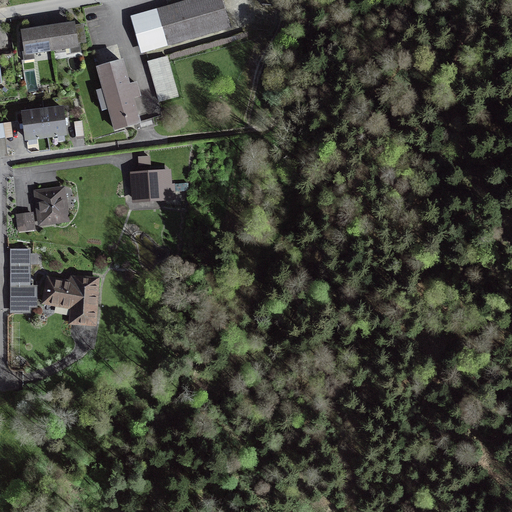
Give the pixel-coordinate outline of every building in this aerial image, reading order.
[(227,27),(218,0),(198,0),(133,19),(143,52),(227,27)] [(48,26),(52,49),(76,45),(76,43),(85,42),(83,25),(73,26),(73,25),(63,26),(63,24),(48,26)] [(23,32),(26,53),(52,49),(48,26),(34,28),(35,30),(23,32)] [(178,96),(167,57),(149,62),(160,101),(178,96)] [(98,68),(115,129),(139,122),(139,121),(133,98),(140,96),(136,83),(129,85),(122,61),(99,67),(98,67),(98,68)] [(233,87),(232,92),(229,91),(225,106),(240,109),(244,95),(243,94),(244,90),(233,87)] [(63,108),(44,111),(47,136),(65,134),(63,119),(64,118),(63,108)] [(47,136),(44,111),(22,113),(24,129),(25,129),(27,139),(47,136)] [(134,191),(134,200),(165,198),(173,197),(172,185),(169,185),(169,172),(133,175),(134,191)] [(60,206),(58,190),(37,193),(41,223),(66,219),(65,206),(60,206)] [(32,214),(17,215),(19,230),(34,229),(32,214)] [(30,312),(30,250),(13,250),(13,312),(30,312)] [(72,307),(79,307),(78,322),(94,323),(97,279),(74,278),(70,283),(49,279),(44,302),(72,307)]
